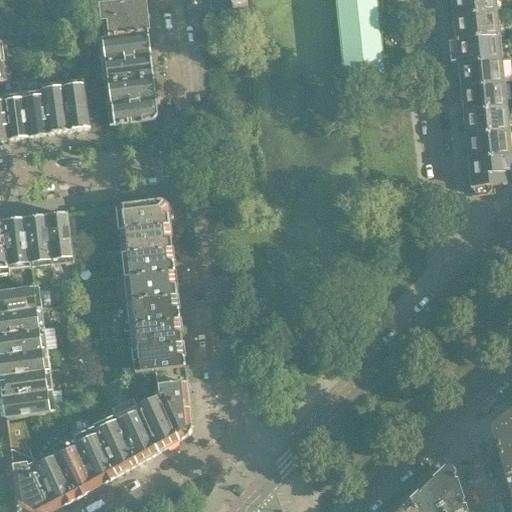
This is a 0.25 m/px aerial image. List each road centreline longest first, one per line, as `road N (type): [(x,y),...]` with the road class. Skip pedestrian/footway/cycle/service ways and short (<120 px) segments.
road 1 (residential): [(478,272),(262,486)]
road 2 (residential): [(478,272),(446,234),(420,0)]
road 3 (residential): [(233,440),(232,406),(216,379),(196,202),(184,163)]
road 4 (residential): [(0,180),(184,163)]
road 5 (residential): [(184,163),(189,127),(175,0)]
road 6 (residential): [(348,511),(453,409)]
road 7 (residential): [(233,440),(107,511)]
